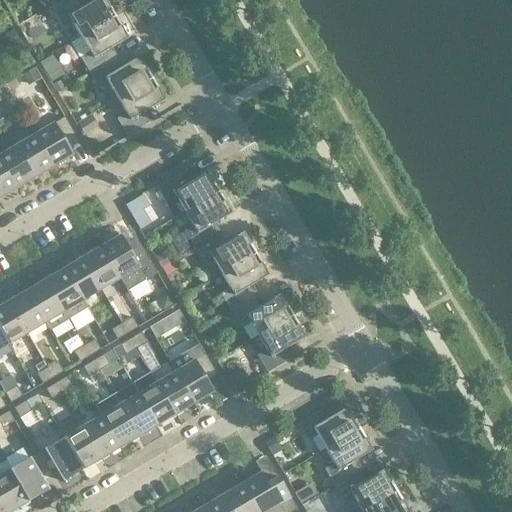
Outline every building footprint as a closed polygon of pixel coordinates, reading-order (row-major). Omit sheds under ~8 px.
[(72,23),(80,37),(115,17),(104,0),(93,0),(82,7),(77,0),(72,0),(53,12),(63,28),(72,23)] [(128,38),(115,17),(80,37),(89,51),(79,57),(89,74),(113,60),(107,50),(128,38)] [(21,44),(13,30),(1,37),(9,51),(21,44)] [(119,69),(113,60),(89,74),(99,90),(109,85),(117,99),(152,79),(139,57),(119,69)] [(33,69),(22,75),(28,85),(39,79),(33,69)] [(164,100),(152,79),(117,99),(126,113),(116,119),(126,136),(150,122),(144,112),(164,100)] [(58,81),(52,85),(56,92),(63,88),(58,81)] [(76,124),(83,136),(97,128),(90,116),(76,124)] [(52,124),(34,135),(53,166),(71,156),(73,155),(66,144),(76,138),(64,117),(54,123),(53,123),(52,124)] [(53,166),(34,135),(16,146),(34,177),(53,166)] [(34,177),(16,146),(0,154),(0,161),(16,188),(34,177)] [(0,197),(16,188),(0,161),(0,197)] [(176,198),(184,212),(219,192),(206,170),(186,182),(180,173),(156,187),(166,204),(176,198)] [(164,199),(159,191),(155,194),(159,202),(164,199)] [(231,213),(219,192),(184,212),(193,227),(183,232),(193,249),(217,235),(211,225),(231,213)] [(125,205),(131,216),(149,205),(143,195),(125,205)] [(222,244),(217,235),(193,249),(203,265),(213,260),(221,274),(255,254),(243,232),(222,244)] [(101,247),(119,279),(127,291),(156,273),(137,240),(127,246),(120,235),(118,236),(118,237),(101,247)] [(119,279),(101,247),(82,258),(101,290),(119,279)] [(161,268),(169,263),(163,252),(154,257),(161,268)] [(268,275),(255,254),(221,274),(229,288),(220,294),(230,311),(254,297),(248,287),(268,275)] [(101,290),(82,258),(64,269),(82,301),(101,290)] [(174,260),(161,268),(165,276),(179,268),(174,260)] [(87,308),(82,301),(64,269),(45,280),(68,319),(87,308)] [(68,319),(45,280),(26,291),(45,323),(50,330),(68,319)] [(45,323),(26,291),(8,302),(27,334),(45,323)] [(259,306),(254,297),(230,311),(240,327),(249,322),(258,336),(292,316),(279,294),(259,306)] [(27,334),(8,302),(0,306),(0,331),(8,345),(27,334)] [(184,321),(178,311),(169,316),(175,326),(184,321)] [(305,337),(292,316),(258,336),(266,350),(257,356),(267,373),(290,359),(285,349),(305,337)] [(132,318),(121,324),(127,334),(137,327),(132,318)] [(127,334),(121,324),(111,330),(116,340),(127,334)] [(146,343),(141,333),(130,339),(136,349),(146,343)] [(136,349),(130,339),(120,345),(125,355),(136,349)] [(94,340),(84,346),(90,356),(100,349),(94,340)] [(193,404),(211,393),(213,392),(207,381),(217,375),(199,345),(169,363),(175,372),(193,404)] [(90,356),(84,346),(73,352),(79,362),(90,356)] [(109,365),(103,355),(93,361),(99,371),(109,365)] [(99,371),(93,361),(82,367),(88,377),(99,371)] [(42,362),(35,366),(38,372),(46,367),(42,362)] [(57,362),(47,368),(53,378),(63,371),(57,362)] [(53,378),(47,368),(36,374),(42,384),(53,378)] [(243,370),(228,379),(235,391),(251,382),(243,370)] [(150,372),(131,384),(156,426),(175,415),(156,383),(150,372)] [(193,404),(175,372),(156,383),(175,415),(193,404)] [(72,387),(66,377),(56,383),(62,393),(72,387)] [(62,393),(56,383),(45,389),(51,399),(62,393)] [(156,426),(131,384),(113,395),(138,437),(156,426)] [(15,387),(4,393),(10,403),(21,397),(15,387)] [(138,437),(113,395),(94,406),(100,416),(119,448),(138,437)] [(30,412),(24,402),(13,408),(19,418),(30,412)] [(316,435),(325,449),(359,429),(346,407),(326,419),(321,410),(297,424),(307,441),(316,435)] [(14,421),(8,411),(0,416),(0,421),(3,427),(14,421)] [(119,448),(100,416),(82,427),(101,459),(119,448)] [(101,459),(82,427),(63,438),(82,470),(101,459)] [(372,450),(359,429),(325,449),(333,464),(324,469),(334,486),(357,472),(352,462),(372,450)] [(82,470),(63,438),(46,448),(45,448),(44,449),(63,482),(65,480),(64,480),(82,470)] [(28,459),(10,469),(29,501),(47,491),(49,490),(29,457),(28,458),(28,459)] [(29,501),(10,469),(0,475),(0,494),(10,511),(29,501)] [(363,481),(357,472),(334,486),(344,503),(353,497),(362,511),(396,491),(383,469),(363,481)] [(259,474),(241,484),(257,511),(289,511),(296,508),(277,477),(267,483),(260,472),(259,473),(259,474)] [(257,511),(241,484),(223,495),(232,511),(257,511)] [(408,511),(396,491),(362,511),(361,511),(408,511)] [(0,511),(10,511),(0,494),(0,511)] [(232,511),(223,495),(204,506),(207,511),(232,511)]
